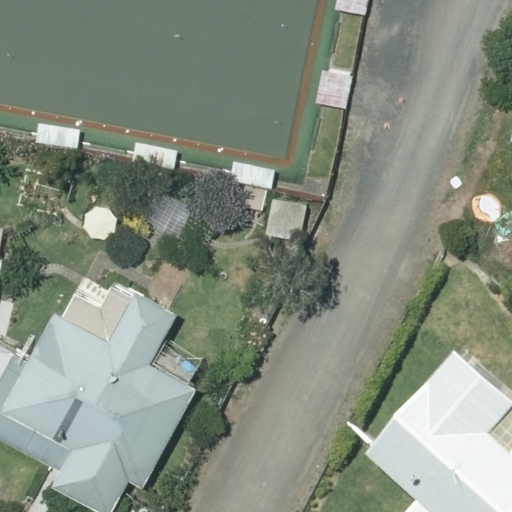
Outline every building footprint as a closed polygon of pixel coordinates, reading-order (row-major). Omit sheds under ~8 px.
[(330,61),(323,94),(353,100),(360,68),(330,61)] [(47,116),(44,136),(84,142),(88,122),(47,116)] [(144,134),(140,154),(184,162),(187,142),(144,134)] [(285,161),(243,151),(238,172),(280,181),(285,161)] [(0,313),(10,251),(0,249),(0,313)] [(85,437),(64,472),(123,506),(146,465),(156,471),(209,378),(162,351),(191,301),(150,278),(121,331),(69,302),(13,399),(85,437)] [(511,377),(477,346),(386,449),(454,511),(511,511),(511,437),(506,432),(511,425),(511,377)]
